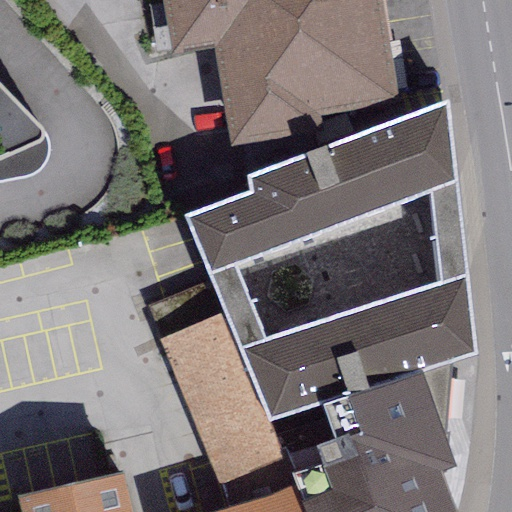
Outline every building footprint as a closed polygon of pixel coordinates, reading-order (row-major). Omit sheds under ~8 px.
[(160,0),(171,64),(213,57),(229,155),(399,127),(377,0),(160,0)] [(0,200),(21,196),(32,192),(40,187),(45,179),(47,170),(47,161),(43,153),(0,109),(0,200)] [(250,209),(184,232),(222,325),(267,437),(272,435),(423,387),(474,371),(445,113),(246,183),(250,209)] [(267,437),(222,325),(157,346),(226,511),(252,511),(296,499),(272,435),(267,437)] [(454,479),(423,387),(272,435),(296,499),(300,511),(450,511),(441,485),(454,479)] [(132,511),(124,474),(17,497),(19,511),(132,511)] [(252,511),(300,511),(296,499),(252,511)]
